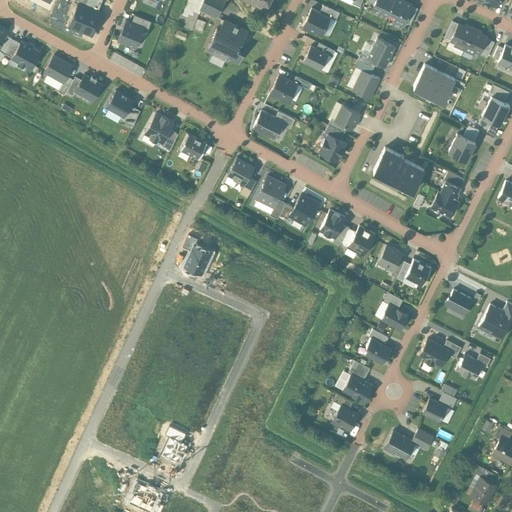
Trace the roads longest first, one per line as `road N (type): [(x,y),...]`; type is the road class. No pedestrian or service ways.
road 1 (residential): [(85,443),(181,489),(260,316),(163,270)]
road 2 (residential): [(361,436),(451,255)]
road 3 (residential): [(85,443),(163,270)]
road 4 (residential): [(96,59),(232,135)]
road 5 (residential): [(232,135),(302,0)]
road 6 (residential): [(163,270),(232,135)]
road 7 (residential): [(451,255),(511,132)]
road 8 (residential): [(337,193),(451,255)]
